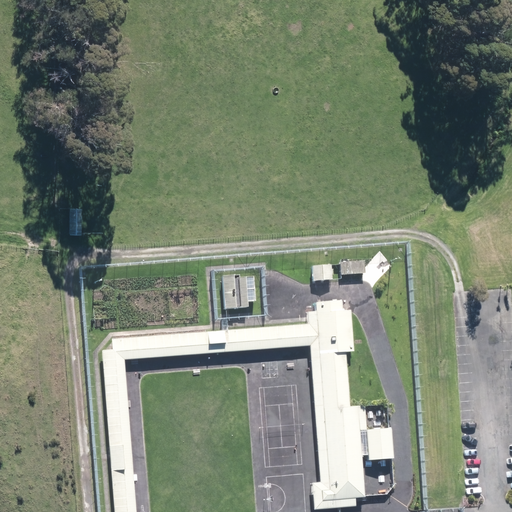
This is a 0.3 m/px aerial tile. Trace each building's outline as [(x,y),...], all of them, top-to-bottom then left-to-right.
[(80,208),(69,208),(69,235),(80,235),(80,208)] [(340,274),(364,273),(364,260),(339,262),(340,274)] [(329,264),(311,265),(313,280),(330,279),(329,264)] [(221,275),(224,308),(246,306),(246,301),(254,300),(252,276),(238,277),(237,274),(221,275)] [(125,511),(113,350),(317,335),(328,489),(320,490),(321,499),(363,496),(356,406),(348,406),(344,351),(352,351),(349,309),(340,310),(340,300),(314,302),(315,310),(306,311),(307,323),(110,339),(111,349),(101,350),(113,511),(125,511)] [(365,430),(367,460),(392,458),(389,428),(365,430)]
